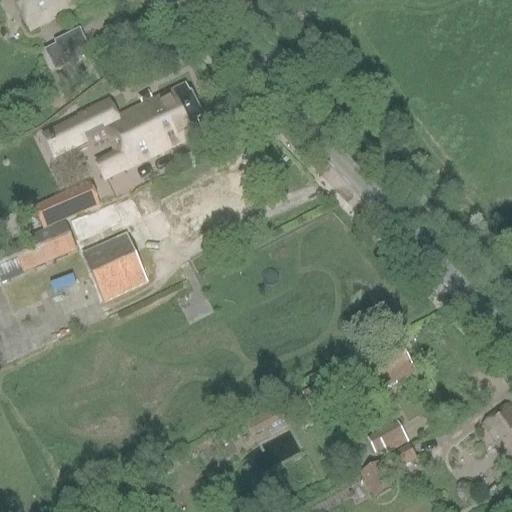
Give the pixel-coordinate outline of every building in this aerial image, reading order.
[(20,0),(27,13),(22,16),(31,33),(89,2),(88,0),(20,0)] [(52,74),(66,67),(90,55),(78,31),(54,43),(51,45),(52,47),(41,53),(52,74)] [(76,125),(49,138),(60,161),(88,147),(84,139),(104,128),(118,158),(98,168),(106,184),(202,135),(195,120),(201,117),(186,88),(118,122),(109,105),(79,121),(81,123),(76,125)] [(244,168),(242,165),(208,182),(210,185),(182,199),(180,195),(163,204),(182,242),(228,219),(226,214),(258,198),(255,192),(271,185),(260,161),(244,168)] [(152,185),(134,194),(144,217),(163,208),(152,185)] [(100,208),(90,186),(34,210),(43,232),(100,208)] [(8,250),(0,253),(0,280),(2,285),(77,253),(70,237),(66,225),(8,250)] [(148,285),(126,237),(82,257),(104,305),(148,285)] [(345,372),(364,404),(416,376),(403,350),(374,365),(371,358),(345,372)] [(336,378),(304,395),(317,421),(350,404),(336,378)] [(511,410),(509,406),(482,426),(511,465),(511,410)] [(277,408),(245,424),(252,438),(284,421),(277,408)] [(388,457),(411,445),(401,426),(370,443),(377,456),(385,452),(388,457)] [(312,462),(302,449),(289,458),(280,445),(257,463),(277,489),(312,462)] [(387,479),(419,462),(412,449),(364,475),(378,501),(394,492),(387,479)]
